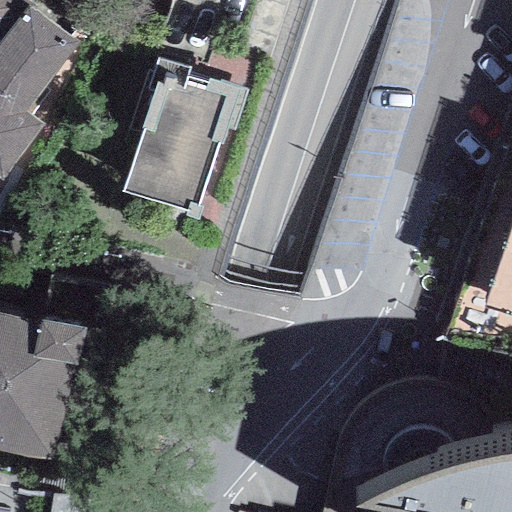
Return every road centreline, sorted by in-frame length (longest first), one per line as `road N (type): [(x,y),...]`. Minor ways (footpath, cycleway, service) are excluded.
road 1 (residential): [(351,0),(259,281),(207,511)]
road 2 (residential): [(472,0),(386,275),(325,329)]
road 3 (residential): [(325,329),(0,245)]
road 4 (residential): [(325,329),(233,436),(196,511)]
